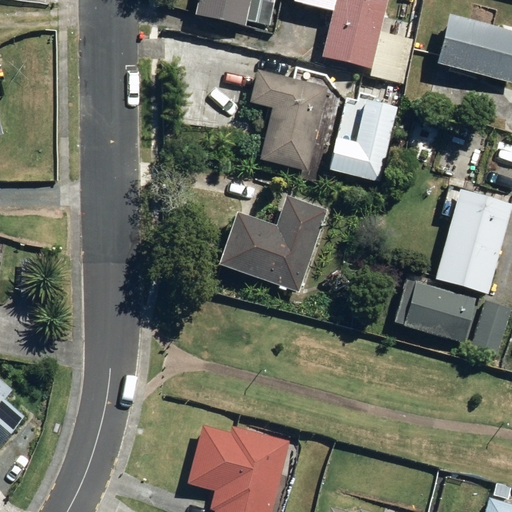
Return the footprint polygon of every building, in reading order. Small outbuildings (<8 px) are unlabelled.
[(196,0),(194,10),(245,21),(246,16),(268,21),(272,0),(196,0)] [(322,53),(371,64),(385,0),(304,0),(333,6),(322,53)] [(437,55),(511,77),(511,75),(511,24),(451,6),(437,55)] [(260,151),(307,162),(326,78),(258,62),(250,94),(271,99),(260,151)] [(329,162),(379,173),(396,98),(365,91),(364,93),(345,89),(329,162)] [(435,272),(487,286),(511,196),(459,182),(435,272)] [(219,257),(298,284),(325,202),(286,189),(276,218),(236,204),(219,257)] [(393,314),(462,335),(474,291),(406,272),(393,314)] [(471,339),(496,346),(510,300),(484,293),(471,339)] [(0,445),(26,417),(5,398),(12,390),(0,379),(0,445)] [(215,511),(271,511),(290,442),(233,428),(231,433),(203,426),(189,484),(217,491),(212,509),(216,510),(215,511)] [(451,479),(433,476),(429,501),(447,504),(451,479)] [(511,511),(511,499),(489,492),(483,511),(511,511)] [(390,511),(403,511),(403,505),(397,502),(391,506),(390,511)]
